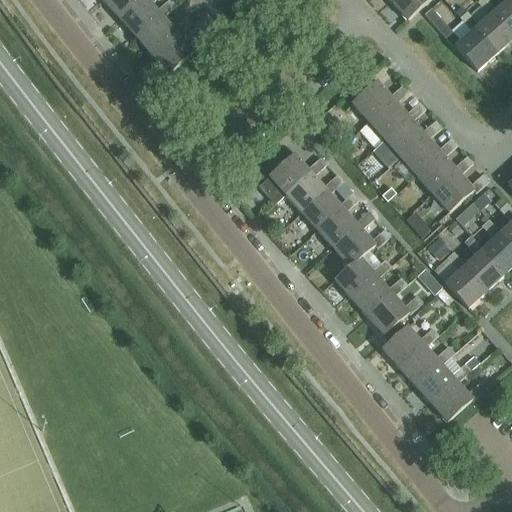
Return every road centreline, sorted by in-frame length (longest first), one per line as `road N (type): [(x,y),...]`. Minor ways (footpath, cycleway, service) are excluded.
road 1 (secondary): [(362,511),(0,65)]
road 2 (residential): [(450,511),(179,171)]
road 3 (residential): [(179,171),(42,0)]
road 4 (residential): [(363,13),(470,136),(493,141),(511,125)]
